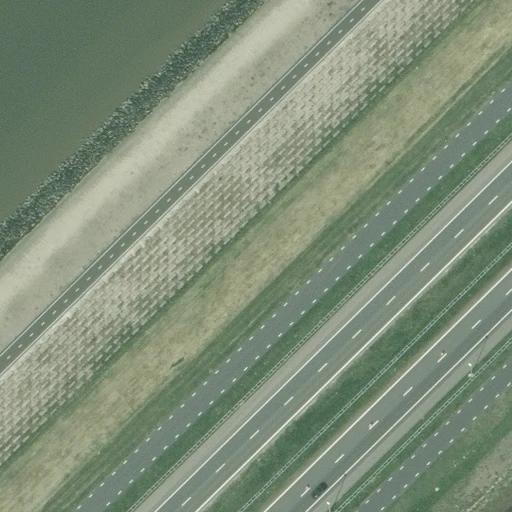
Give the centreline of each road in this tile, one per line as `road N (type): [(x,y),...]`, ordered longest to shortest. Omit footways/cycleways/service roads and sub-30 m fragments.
road 1 (unclassified): [(85,511),(511,90)]
road 2 (motorway): [(511,181),(175,511)]
road 3 (motorway): [(290,511),(511,293)]
road 4 (unclassified): [(366,511),(511,369)]
